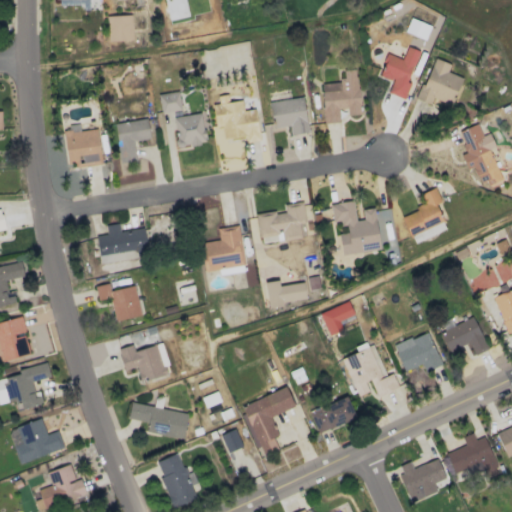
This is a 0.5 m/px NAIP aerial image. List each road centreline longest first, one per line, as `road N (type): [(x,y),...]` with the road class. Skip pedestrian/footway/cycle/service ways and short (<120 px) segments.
road 1 (residential): [(135,511),(61,300),(35,167),(27,0)]
road 2 (residential): [(44,216),(384,156)]
road 3 (tertiary): [(511,377),(223,511)]
